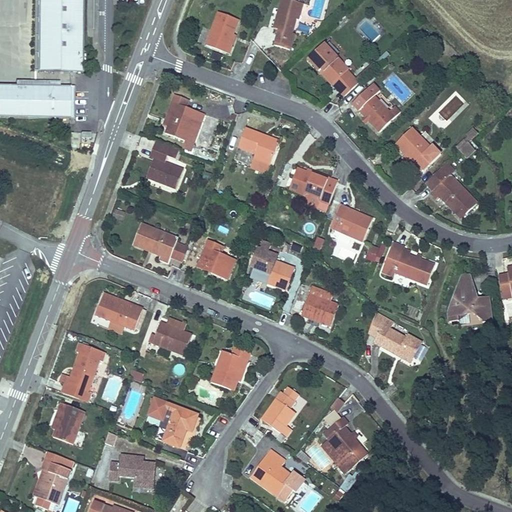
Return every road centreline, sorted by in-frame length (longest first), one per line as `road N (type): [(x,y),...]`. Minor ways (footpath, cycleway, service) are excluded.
road 1 (residential): [(511,242),(462,242),(422,226),(314,120),(143,54)]
road 2 (residential): [(292,341),(354,377),(451,491),(500,511)]
road 3 (residential): [(71,251),(292,341)]
road 4 (unclassified): [(71,251),(143,54)]
road 5 (unclassified): [(0,438),(71,251)]
road 6 (residential): [(218,503),(212,463),(292,341)]
